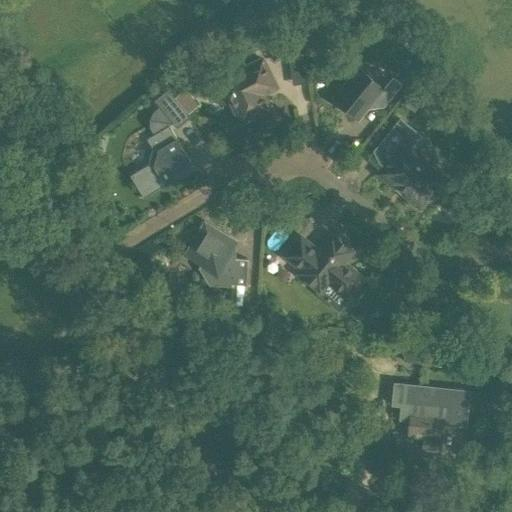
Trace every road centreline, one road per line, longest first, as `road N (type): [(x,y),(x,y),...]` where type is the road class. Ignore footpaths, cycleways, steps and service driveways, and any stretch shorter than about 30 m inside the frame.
road 1 (tertiary): [(253,511),(230,459),(177,399),(0,124)]
road 2 (residential): [(511,260),(450,274),(403,258),(299,159)]
